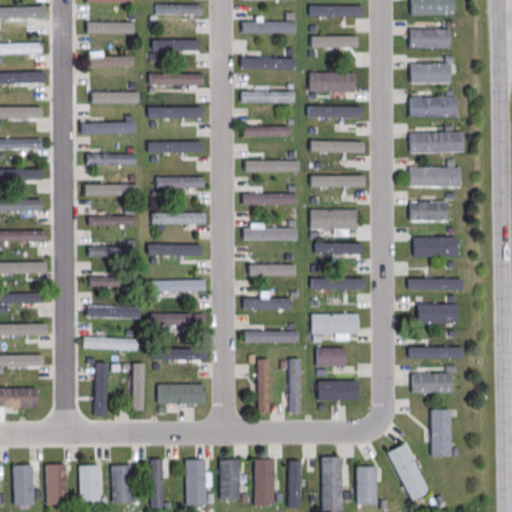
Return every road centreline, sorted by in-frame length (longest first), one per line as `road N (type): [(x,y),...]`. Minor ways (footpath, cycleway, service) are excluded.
road 1 (tertiary): [(497,0),(505,511)]
road 2 (residential): [(62,0),(65,432)]
road 3 (residential): [(218,0),(223,431)]
road 4 (residential): [(379,0),(383,392),(375,424)]
road 5 (residential): [(375,424),(352,431),(0,433)]
